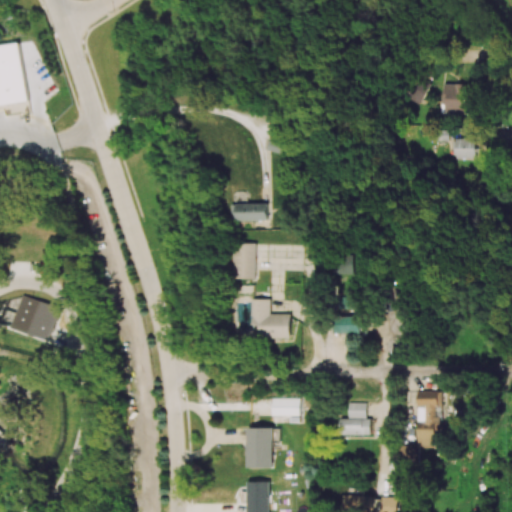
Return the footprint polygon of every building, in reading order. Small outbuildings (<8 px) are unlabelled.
[(0,106),(35,101),(26,44),(0,47),(0,106)] [(414,111),(411,111),(411,117),(420,118),(423,81),(405,80),(403,102),(414,103),(414,111)] [(472,85),(440,84),(439,113),(471,114),(472,85)] [(474,158),(474,139),(451,138),(451,158),(474,158)] [(234,221),(269,220),(269,203),(233,204),(234,221)] [(258,278),(257,244),(234,244),(235,279),(258,278)] [(355,275),(355,257),(334,257),(333,275),(355,275)] [(60,307),(21,293),(10,327),(49,340),(60,307)] [(357,309),(357,297),(339,297),(339,309),(357,309)] [(293,314),(272,314),(272,299),(254,299),(254,325),(262,325),(262,338),(293,338),(293,314)] [(335,332),(362,333),(363,317),(335,316),(335,332)] [(418,448),(439,448),(438,406),(443,406),(443,391),(418,391),(418,448)] [(300,399),(272,398),(272,415),(299,416),(300,399)] [(371,435),(371,419),(367,418),(367,403),(349,403),(349,419),(341,419),(341,434),(371,435)] [(249,468),(274,467),(274,427),(248,428),(249,468)] [(251,482),(250,511),(268,511),(270,483),(251,482)] [(357,511),(398,511),(399,497),(344,496),(344,511),(357,511)]
